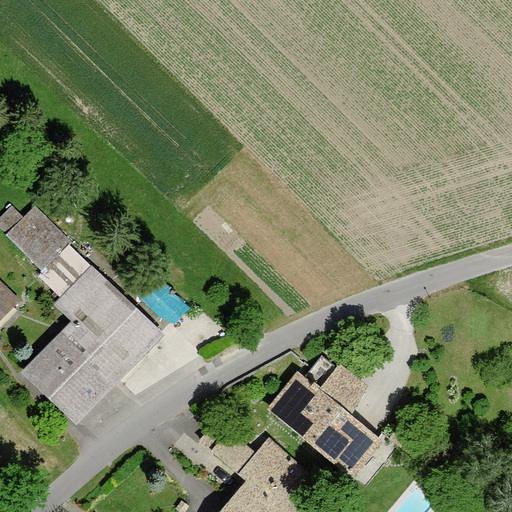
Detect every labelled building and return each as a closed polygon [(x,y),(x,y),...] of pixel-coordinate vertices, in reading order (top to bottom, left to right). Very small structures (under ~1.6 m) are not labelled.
[(26,219),(13,208),(0,221),(0,225),(11,235),(26,219)] [(45,273),(70,247),(74,243),(37,208),(26,219),(11,235),(8,238),(45,273)] [(64,300),(93,269),(70,247),(45,273),(41,278),(64,300)] [(78,323),(28,376),(77,422),(161,334),(93,269),(64,300),(59,305),(78,323)] [(0,320),(18,303),(0,285),(0,320)] [(363,386),(321,356),(302,380),(295,375),(269,409),(350,475),(377,442),(346,418),(363,386)] [(410,413),(392,437),(424,462),(433,451),(456,469),(466,457),(410,413)] [(218,421),(202,440),(250,480),(223,511),(294,511),(320,482),(269,440),(257,454),(218,421)]
